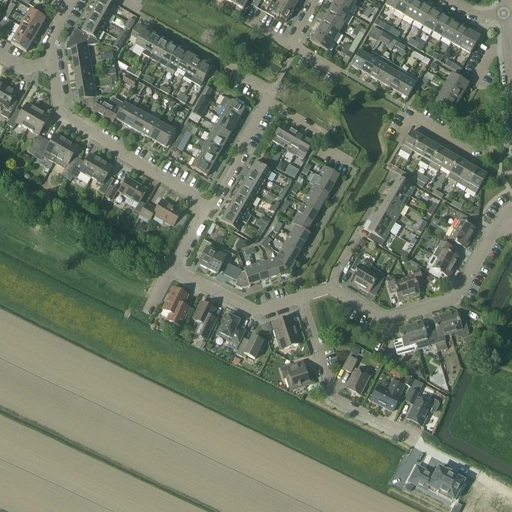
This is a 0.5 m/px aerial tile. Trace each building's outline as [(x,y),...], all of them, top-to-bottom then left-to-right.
[(99,0),(95,6),(112,16),(117,7),(104,0),(99,0)] [(237,0),(234,5),(243,10),(249,0),(237,0)] [(287,0),(278,0),(276,5),(291,14),(296,5),(287,0)] [(349,15),(355,6),(344,0),(335,0),(332,5),(349,15)] [(388,0),(385,6),(395,11),(401,0),(388,0)] [(404,17),(413,0),(401,0),(395,11),(404,17)] [(413,22),(423,5),(414,0),(413,0),(404,17),(413,22)] [(275,17),(278,18),(277,19),(278,20),(279,19),(286,23),(291,14),(276,5),(272,2),(265,14),(274,19),(275,17)] [(327,15),(344,24),(349,15),(332,5),(327,15)] [(423,5),(413,22),(422,27),(432,10),(423,5)] [(112,16),(95,6),(91,15),(107,24),(112,16)] [(25,19),(41,28),(46,19),(30,10),(25,19)] [(422,27),(432,33),(442,16),(432,10),(422,27)] [(107,24),(91,15),(86,23),(103,32),(107,24)] [(338,34),(344,24),(327,15),(321,24),(338,34)] [(441,38),(451,21),(442,16),(432,33),(441,38)] [(36,36),(41,28),(25,19),(21,27),(36,36)] [(441,38),(451,44),(461,27),(451,21),(441,38)] [(97,41),(103,32),(86,23),(81,32),(97,41)] [(333,43),(338,34),(321,24),(316,33),(333,43)] [(144,50),(153,34),(144,29),(144,30),(137,25),(131,36),(138,40),(135,45),(144,50)] [(31,45),(36,36),(21,27),(16,36),(31,45)] [(470,32),(461,27),(451,44),(460,49),(470,32)] [(372,41),(377,32),(372,29),(367,38),(372,41)] [(67,50),(70,50),(88,47),(97,45),(98,46),(99,43),(75,30),(66,47),(67,50)] [(480,38),(470,32),(460,49),(470,55),(480,38)] [(122,33),(117,40),(123,43),(127,36),(122,33)] [(327,53),(333,43),(316,33),(310,43),(327,53)] [(382,35),(380,38),(378,42),(387,47),(392,39),(383,33),(382,34),(382,35)] [(141,54),(150,59),(162,39),(153,34),(144,50),(141,54)] [(26,53),(31,45),(16,36),(11,44),(26,53)] [(150,59),(158,64),(170,44),(162,39),(150,59)] [(119,50),(123,43),(117,40),(113,47),(119,50)] [(167,69),(169,65),(178,49),(170,44),(158,64),(167,69)] [(72,60),(89,57),(88,47),(70,50),(72,60)] [(177,69),(186,53),(178,49),(169,65),(177,69)] [(369,58),(368,58),(359,52),(350,66),(360,72),(369,58)] [(186,74),(195,58),(186,53),(177,69),(186,74)] [(371,53),(368,58),(369,58),(360,72),(370,77),(381,59),(371,53)] [(91,68),(89,57),(72,60),(74,71),(91,68)] [(183,79),(192,83),(203,63),(195,58),(186,74),(183,79)] [(381,58),(381,59),(370,77),(379,83),(390,64),(390,63),(381,58)] [(200,88),(203,84),(212,67),(203,63),(192,83),(200,88)] [(399,70),(390,64),(379,83),(388,88),(399,70)] [(75,81),(93,78),(91,68),(74,71),(75,81)] [(388,88),(398,94),(406,80),(408,76),(400,69),(399,70),(388,88)] [(214,78),(222,83),(225,78),(217,73),(214,78)] [(137,82),(126,75),(122,82),(133,88),(137,82)] [(406,80),(398,94),(407,99),(416,85),(418,81),(408,75),(408,76),(406,80)] [(452,75),(446,84),(463,94),(469,84),(452,75)] [(77,91),(94,88),(93,78),(75,81),(77,91)] [(457,104),(463,94),(446,84),(441,94),(457,104)] [(17,103),(12,100),(16,93),(6,87),(0,96),(0,107),(4,110),(1,116),(8,120),(17,103)] [(82,101),(96,99),(94,88),(77,91),(79,102),(82,101)] [(457,104),(441,94),(435,104),(452,113),(457,104)] [(83,107),(101,117),(113,124),(115,120),(124,104),(123,105),(112,98),(108,105),(101,101),(100,98),(96,99),(82,101),(83,107)] [(245,110),(229,101),(224,98),(219,107),(223,110),(224,110),(240,119),(245,110)] [(124,104),(115,120),(124,125),(133,109),(131,108),(124,104)] [(133,109),(124,125),(132,130),(141,114),(135,110),(137,106),(133,104),(131,108),(133,109)] [(21,127),(27,130),(38,111),(27,105),(22,114),(16,110),(7,126),(13,130),(16,125),(21,128),(21,127)] [(194,110),(192,114),(200,119),(201,119),(204,115),(194,110)] [(240,119),(224,110),(223,110),(219,118),(235,127),(240,119)] [(38,111),(27,130),(32,133),(32,134),(37,137),(38,138),(38,137),(49,118),(38,111)] [(150,118),(141,134),(149,139),(158,123),(151,119),(154,115),(150,113),(148,117),(150,118)] [(141,114),(132,130),(141,134),(150,118),(148,117),(141,114)] [(192,114),(189,120),(197,125),(200,119),(192,114)] [(219,118),(214,126),(230,135),(235,127),(219,118)] [(166,128),(157,144),(166,149),(166,148),(173,137),(174,134),(175,133),(168,129),(171,124),(167,122),(164,127),(166,128)] [(158,123),(149,139),(157,144),(166,128),(164,127),(158,123)] [(185,126),(183,130),(186,132),(190,134),(193,129),(191,129),(193,126),(187,123),(185,126)] [(271,142),(279,146),(290,129),(282,124),(271,142)] [(230,135),(214,126),(209,135),(226,144),(230,135)] [(285,145),(289,147),(297,133),(290,129),(279,146),(283,148),(285,145)] [(297,133),(289,147),(293,149),(291,154),(295,156),(305,138),(297,133)] [(411,133),(403,147),(400,151),(410,157),(413,152),(421,138),(411,133)] [(56,135),(51,144),(44,140),(36,154),(43,158),(46,153),(56,160),(67,142),(56,135)] [(226,144),(209,135),(205,143),(221,152),(226,144)] [(38,138),(37,137),(28,154),(34,157),(36,154),(44,140),(38,137),(38,138)] [(305,138),(295,156),(303,161),(313,143),(305,138)] [(413,152),(422,158),(430,144),(421,138),(413,152)] [(73,157),(78,148),(67,142),(56,160),(67,166),(64,171),(71,174),(79,160),(73,157)] [(221,152),(205,143),(200,151),(216,160),(221,152)] [(440,149),(430,144),(422,158),(419,163),(428,168),(440,149)] [(449,155),(440,149),(428,168),(438,173),(440,168),(441,169),(443,164),(449,155)] [(216,160),(200,151),(195,160),(211,169),(216,160)] [(90,155),(85,164),(79,160),(71,174),(70,176),(73,178),(77,179),(80,173),(91,180),(101,162),(90,155)] [(263,161),(269,165),(271,161),(272,159),(266,155),(263,161)] [(450,174),(458,160),(449,155),(443,164),(441,169),(450,174)] [(273,159),(269,165),(274,168),(278,161),(273,159)] [(207,178),(211,169),(195,160),(190,168),(207,178)] [(468,165),(458,160),(450,174),(447,178),(457,184),(468,165)] [(107,177),(112,168),(101,162),(91,180),(101,186),(98,192),(104,196),(113,180),(107,177)] [(250,172),(266,181),(271,172),(255,163),(250,172)] [(290,165),(285,174),(288,176),(294,167),(290,165)] [(477,171),(468,165),(457,184),(466,190),(472,179),(477,171)] [(319,177),(334,186),(339,176),(324,168),(319,177)] [(486,176),(477,171),(472,179),(466,190),(476,195),(478,190),(486,176)] [(266,181),(250,172),(245,180),(261,189),(266,181)] [(309,184),(313,187),(328,195),(334,186),(319,177),(318,178),(314,175),(309,184)] [(393,187),(410,198),(415,188),(398,178),(393,187)] [(147,191),(127,179),(118,193),(138,205),(133,215),(138,218),(139,216),(145,205),(140,202),(147,191)] [(261,189),(245,180),(241,188),(256,198),(261,189)] [(111,187),(105,198),(112,202),(118,191),(111,187)] [(328,195),(313,187),(308,196),(323,205),(328,195)] [(410,198),(393,187),(388,196),(405,206),(410,198)] [(256,198),(241,188),(236,197),(252,206),(256,198)] [(283,191),(280,195),(278,199),(282,201),(284,197),(286,193),(283,191)] [(323,205),(308,196),(302,206),(318,214),(323,205)] [(405,206),(388,196),(383,205),(400,215),(405,206)] [(247,214),(252,206),(236,197),(231,205),(247,215),(247,214)] [(146,204),(145,205),(139,216),(150,223),(153,216),(173,228),(171,231),(178,235),(187,219),(180,215),(182,212),(162,201),(156,210),(146,204)] [(231,205),(226,214),(242,223),(246,225),(251,217),(247,214),(247,215),(231,205)] [(400,215),(383,205),(378,214),(395,224),(400,215)] [(312,224),(318,214),(302,206),(297,215),(312,224)] [(242,223),(226,214),(221,222),(237,232),(242,223)] [(389,233),(395,224),(378,214),(372,223),(389,233)] [(454,230),(471,240),(476,231),(466,225),(469,220),(459,214),(455,219),(459,221),(454,230)] [(291,225),(295,227),(295,226),(307,233),(312,224),(297,215),(291,225)] [(384,242),(389,233),(372,223),(367,232),(370,234),(367,240),(381,248),(384,242)] [(310,235),(307,233),(295,226),(295,227),(290,235),(305,244),(310,235)] [(465,249),(471,240),(454,230),(449,239),(445,237),(442,243),(452,249),(455,243),(465,249)] [(284,244),(299,253),(305,244),(290,235),(284,244)] [(198,266),(208,270),(216,253),(211,251),(213,246),(204,241),(198,252),(203,255),(198,266)] [(360,241),(358,246),(364,249),(366,244),(360,241)] [(433,257),(437,260),(454,269),(460,260),(450,254),(452,249),(442,243),(439,248),(438,247),(433,257)] [(299,253),(284,244),(278,255),(280,255),(296,264),(294,263),(299,253)] [(216,253),(208,270),(217,275),(222,265),(228,267),(233,256),(224,252),(222,256),(216,253)] [(291,272),(296,264),(280,255),(277,260),(275,260),(280,278),(285,277),(285,278),(290,276),(292,272),(291,272)] [(280,278),(275,260),(275,259),(264,263),(270,279),(280,276),(280,278)] [(359,288),(369,272),(372,267),(363,262),(362,263),(356,259),(350,270),(356,273),(350,283),(359,288)] [(437,260),(432,268),(428,266),(425,272),(436,278),(438,272),(449,278),(454,269),(437,260)] [(270,279),(264,263),(254,266),(259,283),(270,279)] [(249,286),(259,283),(254,266),(243,270),(244,272),(241,273),(234,286),(242,291),(243,289),(244,290),(250,288),(249,286)] [(369,272),(359,288),(368,294),(374,285),(380,288),(380,287),(386,277),(375,271),(371,268),(369,272)] [(411,272),(412,277),(403,279),(409,298),(419,295),(417,288),(423,286),(419,270),(411,272)] [(425,273),(423,276),(424,277),(423,279),(430,283),(432,278),(433,278),(425,273)] [(390,295),(396,294),(398,301),(409,298),(403,279),(394,282),(393,277),(386,280),(390,295)] [(183,306),(188,296),(183,294),(183,292),(181,290),(179,290),(177,291),(173,289),(169,297),(168,296),(165,302),(166,303),(162,311),(170,314),(167,321),(180,328),(189,309),(183,306)] [(201,303),(193,320),(200,324),(197,330),(194,336),(206,342),(209,336),(215,324),(217,320),(211,317),(215,310),(201,303)] [(450,335),(456,333),(458,339),(469,335),(465,323),(460,325),(456,312),(444,316),(450,335)] [(239,344),(245,331),(237,327),(239,322),(228,316),(221,330),(219,329),(216,336),(230,342),(231,340),(239,344)] [(436,331),(431,333),(435,345),(437,353),(447,350),(445,342),(444,337),(450,335),(444,316),(433,319),(436,331)] [(281,351),(300,344),(299,344),(299,343),(300,341),(299,337),(297,336),(296,335),(297,335),(296,335),(295,331),(295,330),(291,319),(291,318),(272,324),(272,325),(273,325),(281,350),(281,351)] [(422,322),(410,326),(416,345),(417,351),(429,348),(429,347),(435,345),(431,333),(425,335),(422,322)] [(416,345),(410,326),(398,329),(401,340),(393,342),(397,357),(417,351),(416,345)] [(254,360),(263,342),(262,342),(261,340),(258,339),(257,339),(252,337),(248,344),(243,342),(244,340),(243,339),(236,355),(245,360),(247,356),(254,360)] [(470,338),(464,340),(466,347),(472,345),(472,344),(470,338)] [(198,347),(197,348),(203,351),(203,350),(206,344),(200,342),(198,347)] [(353,346),(350,354),(357,357),(360,350),(353,346)] [(387,356),(389,354),(382,350),(380,353),(379,355),(386,359),(387,356)] [(228,353),(225,360),(232,363),(235,356),(228,353)] [(350,374),(357,361),(349,357),(342,370),(350,374)] [(302,363),(280,370),(283,380),(286,379),(289,378),(292,388),(295,387),(296,390),(312,384),(308,371),(305,372),(304,370),(302,363)] [(360,396),(369,378),(355,370),(346,389),(360,396)] [(415,373),(415,375),(424,380),(424,378),(422,370),(418,370),(415,372),(415,373)] [(410,388),(414,381),(407,377),(403,385),(410,388)] [(415,381),(410,390),(412,391),(418,394),(422,386),(422,385),(415,381)] [(399,397),(404,387),(393,382),(388,391),(378,386),(370,402),(392,413),(400,397),(399,397)] [(430,402),(429,404),(416,398),(418,394),(412,391),(406,402),(413,406),(406,420),(422,427),(429,413),(432,414),(435,413),(438,406),(437,403),(433,401),(430,402)] [(417,468),(409,483),(427,493),(430,487),(454,499),(462,482),(454,478),(454,477),(448,474),(447,474),(439,470),(435,477),(417,468)] [(407,486),(404,491),(410,494),(412,489),(407,486)]
